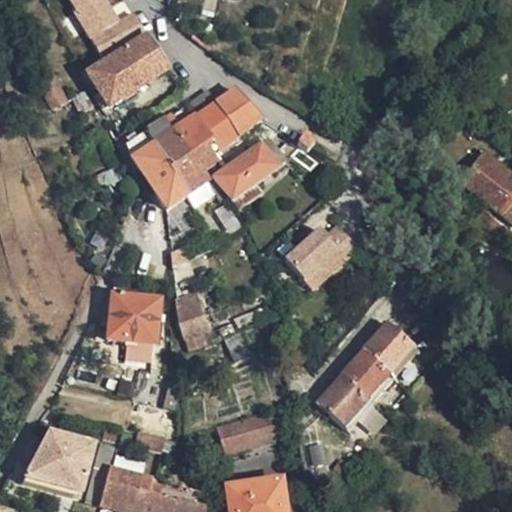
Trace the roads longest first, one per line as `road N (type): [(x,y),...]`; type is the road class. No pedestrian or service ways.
road 1 (residential): [(0,479),(132,227),(153,233),(154,263)]
road 2 (residential): [(154,16),(217,74),(295,118)]
